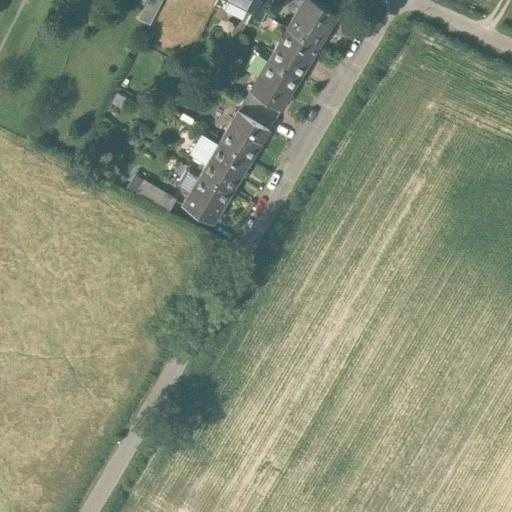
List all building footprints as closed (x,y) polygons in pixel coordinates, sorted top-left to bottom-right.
[(148,0),(139,19),(150,24),(162,0),(148,0)] [(228,0),(252,13),(258,0),(228,0)] [(270,0),(258,0),(252,13),(249,20),(259,25),(270,0)] [(342,20),(308,0),(306,0),(288,30),(323,51),(342,20)] [(323,51),(288,30),(269,62),(304,83),(323,51)] [(304,83),(269,62),(250,93),(280,111),(285,114),(304,83)] [(243,101),(274,119),(280,111),(250,93),(249,92),(243,101)] [(241,111),(269,128),(274,119),(243,101),(238,109),(241,111)] [(269,128),(241,111),(220,145),(254,165),(274,131),(269,128)] [(192,157),(207,166),(218,147),(203,138),(192,157)] [(254,165),(220,145),(218,147),(207,166),(199,178),(233,199),(254,165)] [(233,199),(199,178),(179,212),(212,233),(233,199)]
